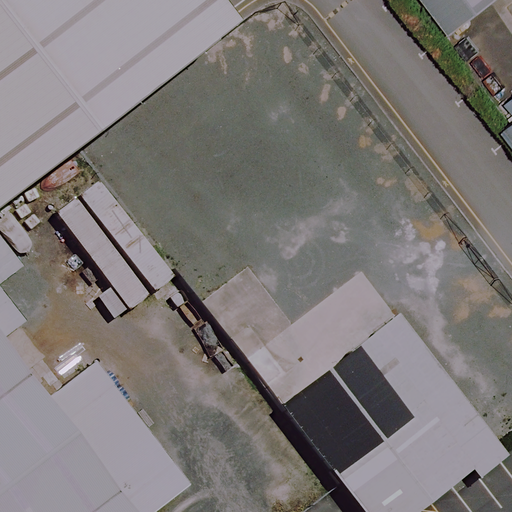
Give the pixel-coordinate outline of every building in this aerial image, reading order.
[(0,0),(0,186),(199,32),(173,0),(0,0)] [(463,0),(405,0),(427,28),(463,0)] [(511,101),(483,123),(511,160),(511,101)] [(408,511),(454,476),(347,340),(254,412),(332,511),(408,511)] [(0,511),(91,511),(0,395),(0,511)]
